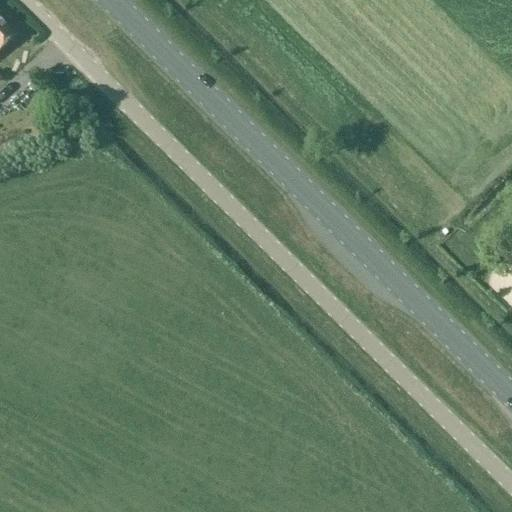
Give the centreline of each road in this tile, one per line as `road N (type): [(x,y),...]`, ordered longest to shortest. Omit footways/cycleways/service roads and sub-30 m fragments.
road 1 (unclassified): [(511,483),(22,0)]
road 2 (primary): [(511,397),(109,0)]
